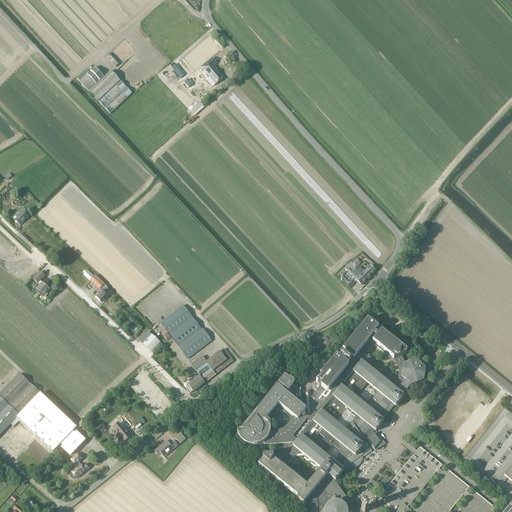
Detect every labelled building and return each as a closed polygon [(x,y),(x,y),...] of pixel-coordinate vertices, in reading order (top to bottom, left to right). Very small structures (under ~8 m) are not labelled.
[(109,54),(106,57),(115,67),(119,64),(109,54)] [(201,68),(215,85),(224,78),(213,66),(216,63),(213,59),(201,68)] [(95,98),(110,114),(132,94),(111,71),(104,77),(94,67),(89,73),(86,70),(77,79),(81,84),(80,85),(84,89),(86,88),(92,95),(91,96),(94,99),(95,98)] [(203,105),(200,102),(190,111),(194,116),(204,107),(203,106),(203,105)] [(28,217),(26,214),(28,212),(23,208),(18,213),(17,213),(15,215),(15,216),(17,218),(14,220),(20,226),(28,217)] [(356,268),(357,268),(361,264),(356,259),(352,263),(351,262),(356,268)] [(361,285),(371,276),(368,273),(364,276),(360,272),(359,274),(360,275),(359,277),(353,272),(357,268),(356,268),(351,262),(344,268),(347,271),(353,277),(351,278),(353,279),(354,278),(356,280),(361,285)] [(360,272),(364,276),(368,273),(371,276),(375,271),(370,265),(364,271),(363,270),(359,267),(357,269),(360,272)] [(106,297),(107,296),(103,293),(108,288),(104,285),(105,284),(95,275),(94,277),(85,269),(81,273),(90,281),(101,291),(95,297),(101,303),(104,299),(104,300),(107,298),(106,297)] [(43,298),(51,290),(42,282),(40,281),(45,276),(40,272),(33,279),(38,284),(38,283),(40,285),(35,290),(43,298)] [(160,323),(188,359),(212,341),(203,328),(201,329),(183,305),(160,323)] [(342,353),(339,357),(337,356),(316,383),(314,385),(314,386),(313,388),(316,391),(311,398),(310,398),(310,391),(305,392),(305,390),(302,391),(302,388),(299,388),(298,385),(296,385),(295,385),(295,383),(286,375),(242,429),(242,430),(237,430),(237,434),(234,438),(243,446),(245,447),(246,445),(249,446),(251,446),(255,446),(258,446),(264,446),(265,456),(263,456),(263,459),(258,465),(297,497),(298,500),(299,500),(303,504),(304,511),(364,511),(361,509),(354,504),(352,506),(334,481),(343,470),(346,468),(349,469),(352,469),(355,468),(358,467),(360,465),(362,462),(363,460),(363,457),(363,455),(372,449),(374,451),(374,450),(375,448),(375,449),(376,449),(377,449),(377,448),(378,447),(378,446),(377,446),(380,442),(377,438),(378,438),(378,437),(378,436),(377,435),(376,435),(375,435),(374,434),(374,433),(373,432),(373,431),(373,430),(377,428),(378,429),(379,428),(381,427),(382,425),(383,424),(381,423),(381,422),(394,406),(395,407),(397,404),(398,404),(402,399),(401,399),(404,396),(403,395),(411,385),(424,381),(426,368),(416,359),(405,364),(402,356),(406,355),(407,351),(406,351),(381,330),(381,329),(380,329),(379,328),(378,328),(367,319),(342,350),(346,353),(344,355),(342,353)] [(139,341),(151,352),(153,354),(162,345),(160,343),(148,331),(139,341)] [(325,337),(312,345),(314,349),(318,347),(320,350),(332,341),(331,339),(328,341),(325,337)] [(206,362),(216,375),(233,362),(224,349),(206,362)] [(216,375),(206,362),(202,357),(191,365),(195,371),(199,376),(187,385),(190,388),(186,390),(189,394),(192,391),(193,392),(216,375)] [(73,431),(77,428),(20,374),(0,394),(0,435),(11,424),(13,427),(19,421),(53,453),(61,445),(63,447),(62,448),(70,455),(76,449),(75,449),(78,446),(79,446),(84,440),(77,433),(76,434),(73,431)] [(115,437),(119,442),(123,439),(124,442),(130,437),(123,429),(126,426),(122,420),(112,428),(118,435),(115,437)] [(174,441),(169,444),(167,441),(154,451),(158,456),(160,454),(164,458),(178,446),(174,441)] [(81,464),(80,465),(79,463),(83,459),(78,453),(70,460),(75,466),(76,465),(77,467),(71,472),(72,472),(69,475),(70,476),(72,479),(73,479),(76,477),(76,478),(86,471),(90,468),(87,464),(83,467),(81,464)] [(511,511),(511,502),(503,511),(511,511)]
